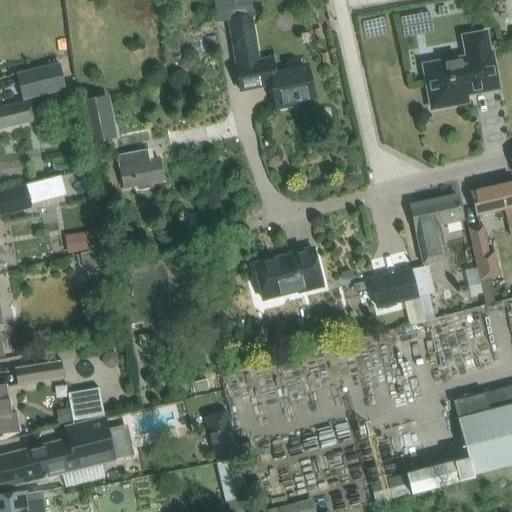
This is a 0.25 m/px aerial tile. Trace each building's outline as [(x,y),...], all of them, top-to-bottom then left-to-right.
[(272,86),(276,105),(278,110),(299,106),(298,101),(313,98),(304,62),(280,68),(277,55),(258,60),(251,17),(255,16),(252,0),(213,0),(217,22),(228,20),(240,91),(240,93),(272,86)] [(311,0),(304,0),(310,14),(316,12),(311,0)] [(446,7),(437,9),(439,17),(447,15),(446,7)] [(412,16),(400,18),(403,38),(415,36),(412,16)] [(321,27),(313,30),(318,42),(325,39),(321,27)] [(464,55),(423,63),(431,109),(467,103),(466,95),(498,89),(487,29),(460,34),(464,55)] [(183,57),(177,64),(183,69),(189,61),(183,57)] [(59,64),(16,74),(22,99),(65,89),(59,64)] [(90,143),(115,138),(107,98),(82,103),(90,143)] [(0,108),(0,129),(33,121),(29,101),(0,108)] [(124,188),(135,186),(139,189),(151,187),(153,183),(163,181),(159,159),(149,161),(147,150),(117,156),(124,188)] [(42,177),(47,198),(81,189),(76,169),(42,177)] [(511,237),(511,183),(471,193),(477,217),(504,210),(511,238),(511,237)] [(31,206),(26,187),(0,193),(0,215),(32,208),(31,206)] [(457,196),(410,206),(415,230),(416,230),(423,263),(438,259),(431,226),(462,219),(457,196)] [(489,251),(483,226),(468,230),(478,268),(481,283),(486,304),(494,302),(489,278),(500,276),(494,250),(489,251)] [(95,231),(79,233),(82,252),(98,249),(95,231)] [(253,266),(258,286),(262,299),(298,290),(299,292),(322,286),(313,249),(290,255),(290,257),(253,266)] [(427,266),(412,269),(419,298),(424,320),(435,318),(429,294),(434,293),(427,266)] [(478,268),(463,272),(467,287),(481,283),(478,268)] [(412,269),(370,280),(378,308),(405,301),(419,298),(412,269)] [(351,270),(340,272),(342,280),(353,278),(351,270)] [(364,282),(352,284),(354,291),(366,289),(364,282)] [(248,321),(244,330),(257,335),(261,326),(248,321)] [(356,323),(339,328),(344,343),(360,338),(356,323)] [(16,368),(19,385),(63,378),(61,361),(16,368)] [(206,379),(191,383),(194,394),(209,389),(206,379)] [(511,385),(453,401),(468,460),(455,463),(454,462),(405,474),(411,496),(511,468),(511,385)] [(0,386),(0,433),(20,430),(17,412),(10,413),(5,386),(0,386)] [(99,388),(68,393),(72,421),(103,415),(99,388)] [(220,462),(240,457),(227,411),(224,411),(224,410),(207,415),(207,416),(204,417),(216,462),(219,461),(220,462)] [(0,457),(0,488),(116,460),(112,444),(105,419),(105,417),(65,427),(69,440),(0,457)] [(76,487),(55,491),(59,511),(135,511),(131,495),(106,501),(100,477),(75,483),(76,487)] [(8,497),(0,497),(0,511),(44,511),(42,491),(25,494),(8,497)] [(249,511),(247,499),(227,503),(229,511),(249,511)]
